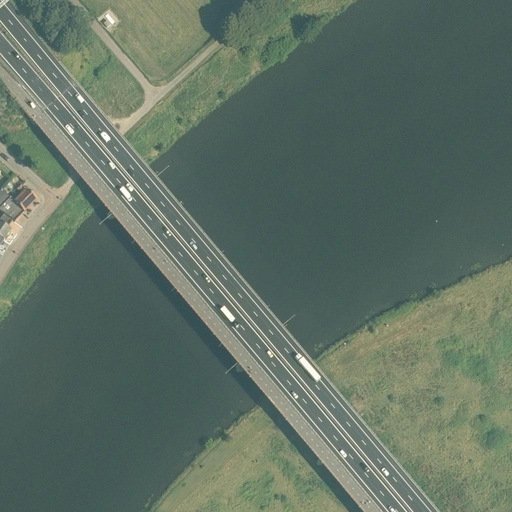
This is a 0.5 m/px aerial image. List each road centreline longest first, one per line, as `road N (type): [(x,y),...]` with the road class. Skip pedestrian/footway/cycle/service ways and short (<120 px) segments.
road 1 (motorway): [(420,511),(0,10)]
road 2 (motorway): [(0,43),(395,511)]
road 3 (unclassified): [(371,511),(0,72)]
road 4 (unclassified): [(155,97),(264,0)]
road 5 (unclassified): [(155,97),(68,0)]
road 6 (residential): [(56,198),(140,111)]
